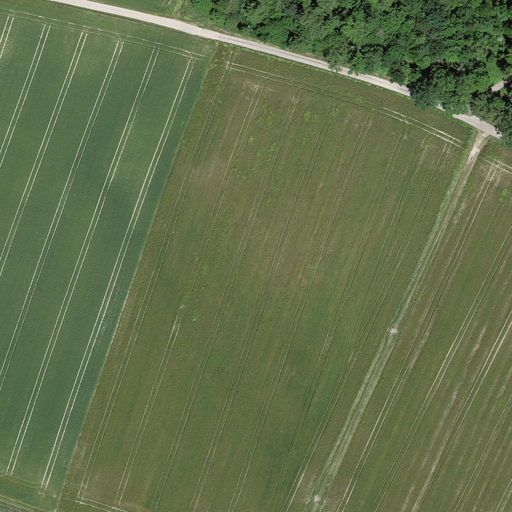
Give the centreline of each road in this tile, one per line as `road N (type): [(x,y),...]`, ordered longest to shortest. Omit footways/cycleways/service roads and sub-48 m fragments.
road 1 (track): [(83,0),(402,80),(511,140)]
road 2 (track): [(310,511),(486,126)]
